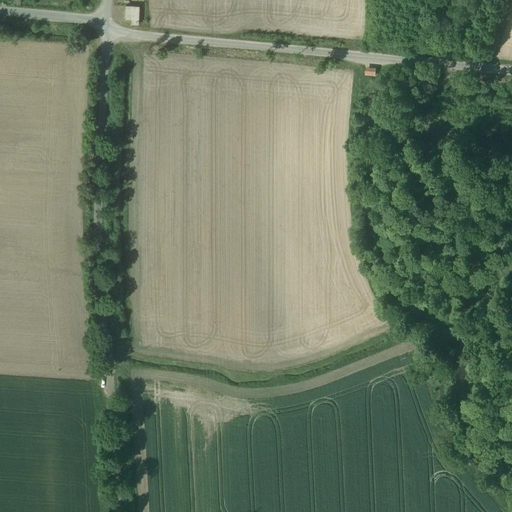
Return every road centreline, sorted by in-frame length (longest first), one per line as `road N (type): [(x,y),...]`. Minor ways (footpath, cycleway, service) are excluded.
road 1 (residential): [(105,33),(100,212),(108,511)]
road 2 (residential): [(444,63),(105,33)]
road 3 (track): [(461,65),(413,123),(402,176),(411,213),(424,236),(481,280),(511,273)]
